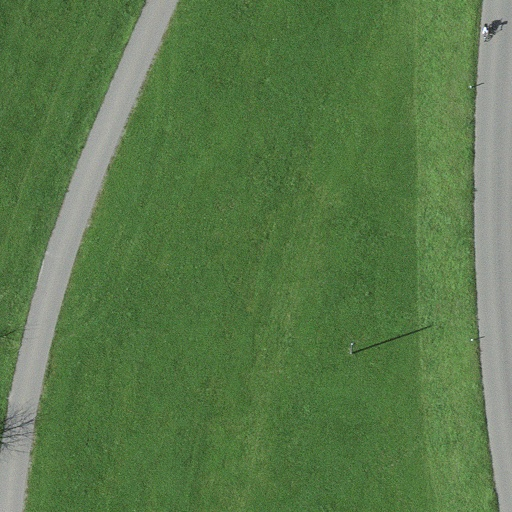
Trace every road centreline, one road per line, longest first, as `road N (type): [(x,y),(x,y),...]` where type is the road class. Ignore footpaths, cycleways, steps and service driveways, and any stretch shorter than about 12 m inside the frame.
road 1 (unclassified): [(154,0),(65,220),(21,511)]
road 2 (tertiary): [(511,7),(502,205),(511,391)]
